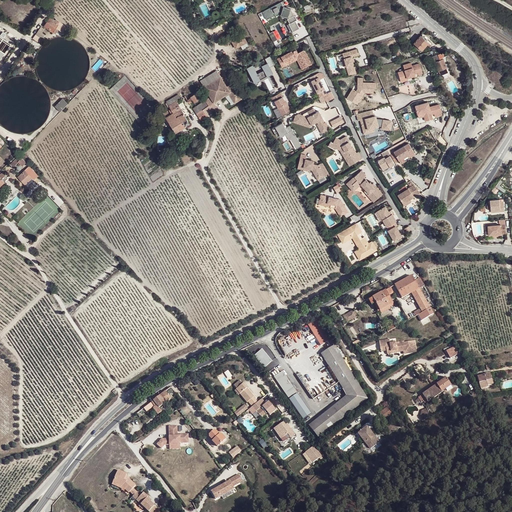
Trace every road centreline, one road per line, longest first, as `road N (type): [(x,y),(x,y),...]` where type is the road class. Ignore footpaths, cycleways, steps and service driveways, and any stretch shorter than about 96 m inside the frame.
road 1 (tertiary): [(74,459),(166,382),(431,245)]
road 2 (tertiary): [(422,232),(126,400)]
road 3 (residential): [(307,36),(399,215),(423,227)]
road 4 (track): [(0,339),(21,368),(25,446),(55,439),(115,384)]
road 5 (residential): [(126,400),(33,259),(0,234)]
road 6 (track): [(170,0),(190,9),(217,46),(208,68),(159,101)]
